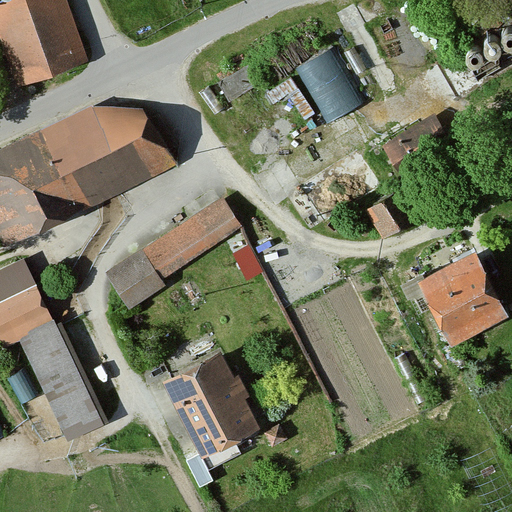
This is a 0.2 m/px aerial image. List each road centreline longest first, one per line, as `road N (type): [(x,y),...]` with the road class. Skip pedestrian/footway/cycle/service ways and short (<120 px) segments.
road 1 (unclassified): [(160,437),(95,312),(91,278),(103,253),(197,153),(155,54)]
road 2 (track): [(197,153),(234,171),(283,227),(336,248),(381,251),(511,187)]
road 3 (unclassified): [(286,0),(155,54)]
road 4 (unclassified): [(115,71),(0,124)]
